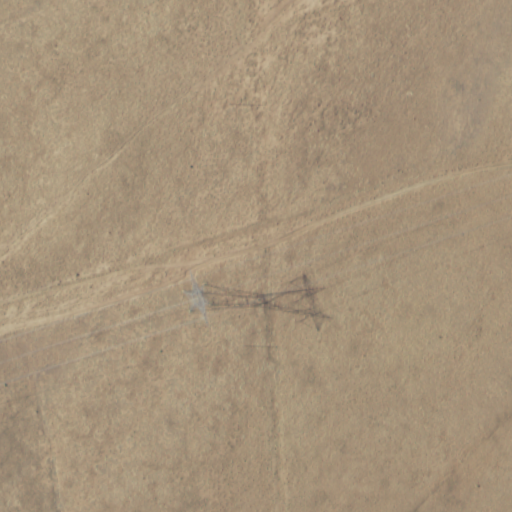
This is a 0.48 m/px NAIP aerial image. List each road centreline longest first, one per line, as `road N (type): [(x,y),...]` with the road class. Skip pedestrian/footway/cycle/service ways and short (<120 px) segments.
road 1 (track): [(0,295),(511,127)]
road 2 (track): [(39,284),(85,511)]
road 3 (track): [(421,511),(511,418)]
